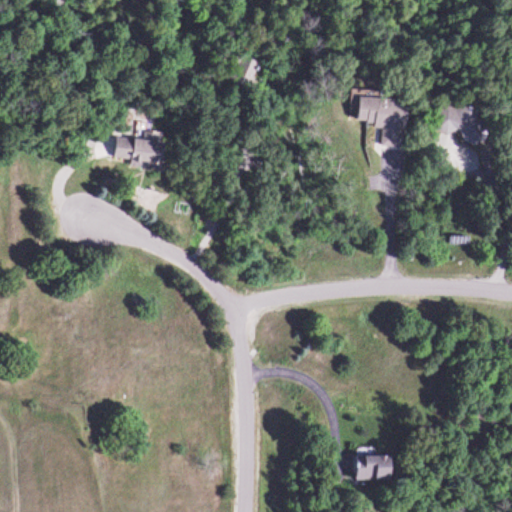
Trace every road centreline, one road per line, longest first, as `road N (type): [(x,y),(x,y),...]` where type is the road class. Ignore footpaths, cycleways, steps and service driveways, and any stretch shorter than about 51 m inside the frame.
road 1 (residential): [(85,215),(147,239),(241,315),(242,511)]
road 2 (residential): [(241,315),(279,296),(337,288),(511,295)]
